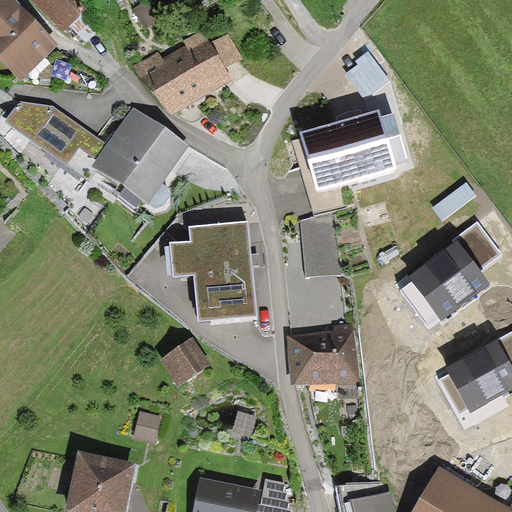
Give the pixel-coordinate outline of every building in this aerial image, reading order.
[(0,0),(0,65),(18,84),(56,47),(10,0),(0,0)] [(32,0),(63,31),(80,12),(68,0),(32,0)] [(134,9),(143,27),(157,20),(149,2),(134,9)] [(138,68),(171,119),(231,81),(223,69),(241,57),(228,36),(210,47),(201,32),(185,42),(189,48),(164,64),(158,56),(138,68)] [(88,158),(99,144),(46,106),(20,103),(0,122),(0,124),(60,166),(73,150),(88,158)] [(335,125),(297,136),(309,181),(305,182),(315,217),(331,211),(349,205),(344,192),(401,176),(382,109),(366,116),(362,105),(332,116),(335,125)] [(145,206),(188,149),(135,110),(93,167),(145,206)] [(306,279),(341,277),(331,211),(315,217),(301,221),(306,279)] [(413,282),(401,291),(426,325),(438,316),(442,321),(492,284),(484,272),(505,256),(477,219),(452,238),(455,242),(409,276),(413,282)] [(248,228),(188,232),(189,247),(168,249),(171,282),(195,280),(198,327),(255,322),(248,228)] [(290,341),(293,389),(359,385),(356,326),(333,328),(334,338),(290,341)] [(511,332),(446,368),(450,375),(441,380),(458,413),(467,408),(470,413),(511,390),(511,332)] [(176,387),(208,367),(192,344),(161,364),(176,387)] [(136,440),(156,444),(161,418),(141,414),(136,440)] [(379,415),(378,460),(429,461),(430,416),(379,415)] [(66,511),(129,511),(138,468),(77,457),(66,511)] [(511,511),(511,502),(509,507),(440,466),(413,511),(511,511)] [(194,511),(257,511),(261,493),(200,481),(194,511)] [(290,511),(284,486),(266,482),(260,511),(290,511)] [(382,482),(338,483),(343,511),(396,511),(390,491),(381,493),(382,482)]
